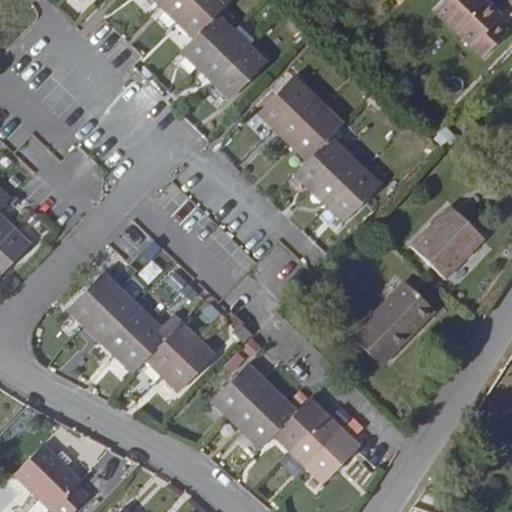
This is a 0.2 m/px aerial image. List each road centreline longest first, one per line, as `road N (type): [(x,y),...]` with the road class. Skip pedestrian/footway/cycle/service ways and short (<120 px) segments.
road 1 (residential): [(124,114),(166,153),(0,327)]
road 2 (residential): [(0,356),(190,462),(252,511)]
road 3 (residential): [(511,315),(384,511)]
